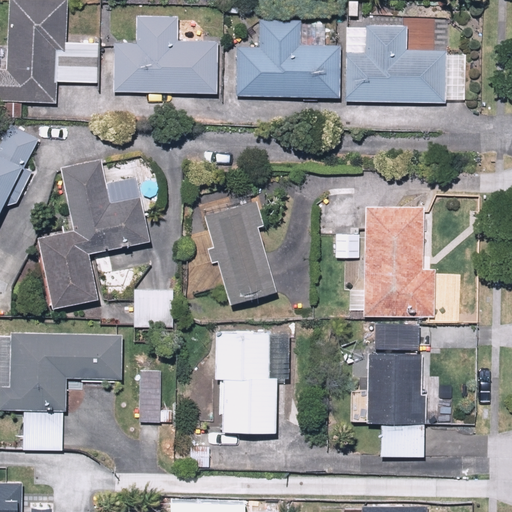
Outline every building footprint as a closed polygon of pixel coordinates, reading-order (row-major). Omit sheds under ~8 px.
[(65,4),(7,2),(5,73),(0,73),(0,100),(25,102),(25,113),(53,114),(54,85),(94,87),(96,45),(64,44),(65,4)] [(131,46),(111,45),(108,94),(213,99),(215,46),(202,45),(203,18),(132,15),(131,46)] [(324,24),(256,22),(254,49),(235,48),(233,98),(336,103),(338,45),(323,44),(324,24)] [(403,30),(342,27),(341,103),(463,106),(464,56),(402,54),(403,30)] [(0,205),(35,141),(0,122),(0,205)] [(55,170),(69,232),(31,241),(48,313),(93,303),(83,257),(145,243),(139,217),(132,183),(104,189),(98,161),(55,170)] [(187,297),(219,289),(223,306),(270,295),(254,230),(260,229),(253,200),(201,212),(206,233),(188,238),(187,297)] [(358,210),(357,293),(345,293),(345,312),(356,313),(356,320),(432,322),(433,272),(418,272),(420,211),(358,210)] [(170,290),(129,287),(126,334),(167,337),(170,290)] [(370,325),(369,356),(363,356),(361,410),(349,410),(348,427),(360,427),(378,428),(377,458),(422,459),(424,397),(417,397),(419,357),(413,357),(414,326),(370,325)] [(0,413),(20,414),(19,452),(58,453),(59,415),(62,416),(63,380),(116,381),(117,337),(0,333),(0,413)] [(213,435),(270,436),(272,383),(283,383),(284,338),(209,335),(207,383),(215,383),(213,435)] [(158,411),(160,370),(135,369),(132,425),(170,426),(171,411),(158,411)] [(211,445),(184,443),(182,468),(209,471),(211,445)] [(0,484),(0,511),(90,511),(91,508),(21,506),(21,485),(0,484)]
